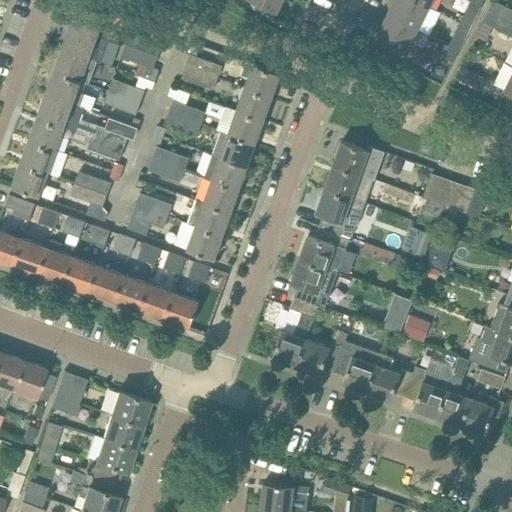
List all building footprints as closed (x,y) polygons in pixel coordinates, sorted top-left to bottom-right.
[(283,0),(251,0),(251,1),(251,5),(254,9),(258,11),(262,11),(266,8),(267,6),(277,11),(283,0)] [(413,0),(394,0),(387,15),(417,30),(428,7),(413,0)] [(80,4),(72,25),(108,39),(117,15),(79,1),(78,3),(80,4)] [(511,10),(494,1),(488,12),(511,23),(511,10)] [(471,2),(465,14),(475,19),(481,7),(471,2)] [(511,24),(511,23),(488,12),(483,22),(508,34),(511,24)] [(417,30),(387,15),(376,38),(406,53),(417,30)] [(72,25),(63,50),(96,62),(97,60),(100,61),(108,39),(72,25)] [(129,34),(125,45),(157,56),(161,45),(167,47),(173,32),(164,29),(158,44),(129,34)] [(454,35),(449,46),(459,51),(464,40),(454,35)] [(136,75),(144,78),(154,82),(158,70),(153,69),(157,56),(125,45),(121,57),(139,64),(136,75)] [(449,46),(443,58),(453,63),(459,51),(449,46)] [(63,50),(55,72),(81,81),(88,84),(96,62),(63,50)] [(190,54),(186,67),(218,78),(222,66),(190,54)] [(248,77),(244,88),(270,97),(278,75),(280,75),(280,73),(246,61),(241,74),(248,77)] [(455,77),(480,89),(485,78),(460,66),(455,77)] [(218,78),(186,67),(182,78),(214,89),(218,78)] [(47,95),(80,107),(84,94),(77,91),(81,81),(55,72),(47,95)] [(154,82),(144,78),(142,85),(152,89),(154,82)] [(113,79),(108,91),(140,102),(145,90),(113,79)] [(225,105),(224,107),(262,121),(270,97),(244,88),(236,109),(225,105)] [(140,102),(108,91),(104,103),(136,114),(140,102)] [(47,95),(38,119),(64,128),(65,127),(75,131),(83,108),(80,107),(47,95)] [(173,100),(169,113),(201,125),(206,112),(173,100)] [(221,131),(221,132),(254,143),(262,121),(224,107),(220,120),(231,123),(228,133),(221,131)] [(201,125),(169,113),(165,124),(197,136),(201,125)] [(87,134),(86,136),(123,149),(128,136),(132,126),(108,117),(105,128),(96,124),(92,136),(87,134)] [(38,119),(30,142),(56,152),(64,128),(38,119)] [(157,125),(154,134),(163,137),(166,128),(157,125)] [(221,132),(213,155),(245,166),(254,143),(221,132)] [(163,137),(154,134),(151,141),(160,144),(163,137)] [(123,149),(86,136),(84,141),(89,143),(87,148),(120,160),(123,149)] [(420,149),(431,153),(434,142),(424,139),(420,149)] [(374,181),(385,151),(369,146),(367,149),(342,140),(333,165),(359,175),(374,181)] [(30,142),(22,165),(48,174),(56,152),(30,142)] [(157,146),(152,160),(184,171),(189,159),(157,146)] [(210,180),(237,190),(245,166),(213,155),(205,177),(210,180)] [(184,171),(152,160),(148,170),(180,182),(184,171)] [(115,162),(112,171),(121,175),(124,166),(115,162)] [(48,174),(22,165),(14,185),(12,185),(12,187),(40,197),(48,174)] [(333,165),(324,190),(365,204),(369,194),(355,189),(359,175),(333,165)] [(419,170),(418,174),(420,179),(424,180),(429,178),(430,174),(428,169),(424,168),(419,170)] [(80,171),(75,184),(106,195),(111,183),(80,171)] [(121,175),(112,171),(110,177),(119,180),(121,175)] [(424,197),(426,198),(435,201),(444,178),(432,173),(424,197)] [(455,182),(444,178),(435,201),(445,205),(447,205),(455,182)] [(197,200),(196,201),(229,213),(237,190),(210,180),(203,202),(197,200)] [(466,186),(455,182),(447,205),(458,210),(466,186)] [(106,195),(75,184),(71,195),(94,204),(90,215),(105,220),(107,214),(102,207),(106,195)] [(479,185),(477,190),(468,213),(479,217),(489,189),(479,185)] [(477,190),(466,186),(458,210),(468,213),(477,190)] [(323,214),(319,226),(350,237),(352,238),(352,237),(358,239),(362,229),(352,225),(343,222),(348,207),(357,211),(362,212),(365,204),(324,190),(316,212),(323,214)] [(140,192),(135,205),(168,217),(172,204),(140,192)] [(15,209),(13,214),(29,220),(35,204),(8,195),(4,205),(15,209)] [(188,224),(194,226),(221,236),(229,213),(196,201),(188,224)] [(168,217),(135,205),(131,216),(127,228),(147,235),(151,223),(164,228),(168,217)] [(44,208),(38,223),(54,229),(60,213),(44,208)] [(63,232),(80,238),(85,223),(68,217),(63,232)] [(88,241),(105,247),(110,232),(94,226),(88,241)] [(221,236),(194,226),(186,249),(214,259),(215,257),(213,257),(221,236)] [(308,235),(299,260),(337,273),(350,237),(319,226),(315,237),(308,235)] [(0,259),(13,265),(23,238),(0,229),(0,259)] [(410,251),(422,256),(431,234),(418,229),(410,251)] [(437,232),(426,263),(443,269),(454,239),(437,232)] [(113,250),(130,256),(135,241),(119,235),(113,250)] [(13,265),(38,274),(48,247),(46,246),(23,238),(13,265)] [(38,274),(64,283),(73,256),(59,251),(61,244),(49,239),(46,246),(48,247),(38,274)] [(138,259),(154,265),(160,250),(144,244),(138,259)] [(164,268),(180,274),(186,259),(169,253),(164,268)] [(64,283),(89,292),(98,265),(73,256),(64,283)] [(298,285),(294,297),(318,306),(318,305),(325,307),(337,273),(299,260),(291,282),(298,285)] [(189,278),(205,283),(211,268),(195,262),(189,278)] [(89,292),(114,301),(123,274),(98,265),(89,292)] [(114,301),(139,309),(148,283),(123,274),(114,301)] [(139,309),(164,319),(174,292),(148,283),(139,309)] [(174,292),(164,319),(190,328),(199,301),(174,292)] [(499,304),(490,328),(511,335),(511,295),(508,294),(504,305),(499,304)] [(272,357),(296,366),(306,339),(308,335),(318,306),(294,297),(290,308),(301,312),(294,335),(282,331),(272,357)] [(410,314),(403,334),(420,340),(428,321),(410,314)] [(384,329),(398,335),(402,325),(388,320),(384,329)] [(511,335),(490,328),(486,326),(481,339),(495,343),(491,354),(488,353),(483,365),(507,373),(511,362),(511,335)] [(323,367),(335,372),(346,341),(344,340),(347,334),(335,329),(330,343),(308,335),(306,339),(296,366),(320,374),(323,367)] [(343,382),(368,391),(381,354),(346,341),(335,372),(345,376),(343,382)] [(0,351),(0,384),(13,389),(23,360),(0,351)] [(393,393),(405,397),(414,374),(412,373),(401,369),(399,374),(388,370),(392,358),(381,354),(368,391),(391,400),(393,393)] [(460,355),(456,367),(455,368),(464,371),(468,358),(460,355)] [(23,360),(13,389),(47,401),(56,377),(44,373),(46,368),(23,360)] [(413,408),(438,417),(447,391),(446,390),(450,379),(415,366),(412,373),(414,374),(405,397),(416,401),(413,408)] [(478,381),(501,389),(505,378),(482,369),(478,381)] [(51,406),(63,411),(76,375),(64,371),(51,406)] [(63,411),(74,415),(87,379),(76,375),(63,411)] [(447,391),(438,417),(462,425),(471,399),(456,394),(462,379),(452,375),(450,379),(446,390),(447,391)] [(118,390),(111,413),(143,423),(150,400),(118,390)] [(471,399),(462,425),(485,434),(492,415),(499,417),(504,402),(491,397),(488,406),(471,399)] [(40,417),(43,407),(36,405),(33,414),(40,417)] [(111,413),(103,438),(135,449),(143,423),(111,413)] [(22,441),(31,445),(37,429),(28,425),(22,441)] [(78,468),(77,472),(85,472),(115,482),(119,469),(128,472),(135,449),(103,438),(95,462),(89,460),(85,470),(78,468)] [(43,439),(37,456),(51,460),(56,443),(43,439)] [(0,510),(6,494),(16,498),(24,476),(13,471),(7,487),(0,484),(0,510)] [(86,497),(82,509),(89,511),(114,511),(120,496),(111,493),(115,482),(85,472),(77,472),(71,491),(86,497)] [(322,491),(347,500),(351,486),(327,478),(322,491)] [(293,485),(264,482),(262,506),(307,511),(309,487),(293,486),(293,485)] [(17,511),(31,511),(34,506),(21,501),(17,511)]
